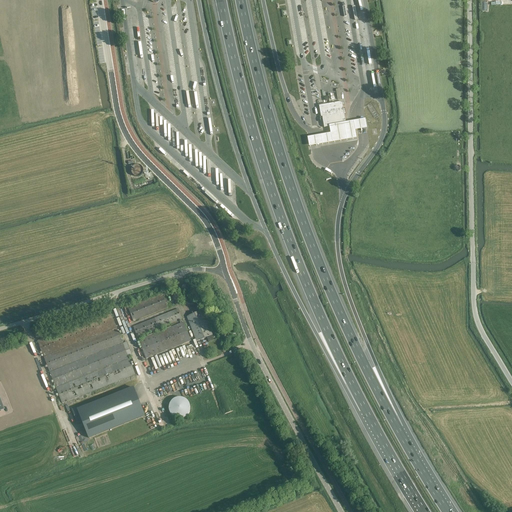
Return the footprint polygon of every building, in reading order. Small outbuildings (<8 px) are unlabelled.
[(342,102),(319,106),(321,117),(322,117),(324,127),(346,124),(342,102)] [(330,126),(331,130),(331,134),(329,134),(326,135),(323,135),(320,136),(318,136),(314,137),(311,137),(308,138),(310,147),(312,147),(315,146),(319,145),(321,145),(325,145),(327,144),(331,143),(333,143),(338,142),(340,142),(345,141),(347,141),(352,140),(354,139),(357,139),(356,131),(359,130),(364,129),(368,129),(366,120),(363,120),(358,121),(356,122),(341,124),(330,126)] [(144,170),(144,169),(144,168),(143,167),(142,165),(141,165),(140,164),(139,163),(138,163),(136,163),(135,164),(134,164),(133,165),(132,166),(131,167),(131,169),(131,170),(131,171),(131,173),(132,174),(132,175),(133,176),(135,176),(136,177),(137,177),(138,177),(140,176),(141,176),(142,175),(143,173),(144,173),(144,171),(144,170)] [(184,169),(182,171),(193,182),(195,179),(184,169)] [(178,290),(171,293),(176,305),(182,302),(178,290)] [(168,308),(166,303),(169,302),(167,296),(164,297),(162,293),(127,307),(134,322),(168,308)] [(133,327),(137,337),(182,319),(178,309),(133,327)] [(214,340),(212,335),(213,335),(203,310),(186,316),(196,342),(207,337),(209,342),(214,340)] [(127,342),(123,343),(110,312),(37,341),(62,404),(135,375),(129,358),(132,356),(127,342)] [(146,359),(191,341),(183,322),(138,340),(146,359)] [(145,416),(133,388),(87,406),(87,404),(72,410),(77,423),(82,421),(89,438),(145,416)] [(178,419),(179,419),(181,419),(183,418),(185,417),(186,416),(188,415),(189,413),(190,412),(190,410),(190,408),(190,406),(190,404),(189,403),(188,401),(186,400),(185,399),(183,398),(181,397),(179,397),(178,397),(176,398),(174,399),(173,400),(171,401),(170,403),(169,404),(169,406),(169,408),(169,410),(169,412),(170,413),(171,415),(173,416),(174,417),(176,418),(178,419)]
